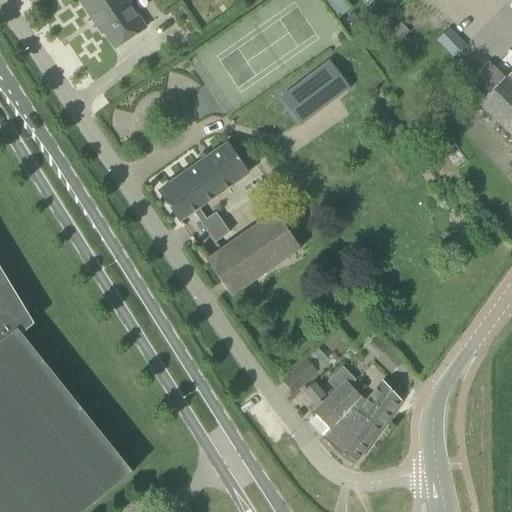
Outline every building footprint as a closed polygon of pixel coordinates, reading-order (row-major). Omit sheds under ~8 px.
[(116,48),(145,29),(126,1),(125,2),(123,0),(81,0),(80,1),(102,34),(105,32),(116,48)] [(359,28),(352,17),(345,22),(352,33),(359,28)] [(453,58),(466,46),(449,28),(436,40),(453,58)] [(511,72),(506,79),(495,69),(490,65),(466,90),(480,103),(511,136),(511,72)] [(282,96),(304,125),(339,99),(318,70),(282,96)] [(226,145),(158,192),(179,222),(192,212),(214,243),(228,233),(214,213),(205,220),(198,209),(247,174),(226,145)] [(489,210),(511,193),(511,188),(505,178),(479,197),(489,210)] [(206,261),(231,297),(301,249),(287,230),(275,213),(206,261)] [(0,511),(83,511),(133,473),(19,331),(29,323),(0,275),(0,511)] [(392,374),(403,362),(377,335),(367,345),(378,356),(376,358),(392,374)] [(306,360),(297,368),(282,382),(294,394),(317,372),(306,360)] [(327,382),(336,391),(322,404),(339,421),(353,431),(350,435),(367,447),(379,430),(357,413),(351,408),(358,401),(361,398),(350,386),(356,381),(343,367),(327,382)] [(367,387),(360,380),(352,386),(359,394),(367,387)] [(379,430),(400,401),(382,381),(364,405),(358,401),(351,408),(357,413),(379,430)] [(305,392),(314,404),(323,396),(314,385),(305,392)] [(354,464),(367,447),(350,435),(353,431),(339,421),(322,404),(312,413),(316,417),(309,424),(323,437),(333,449),(354,464)]
